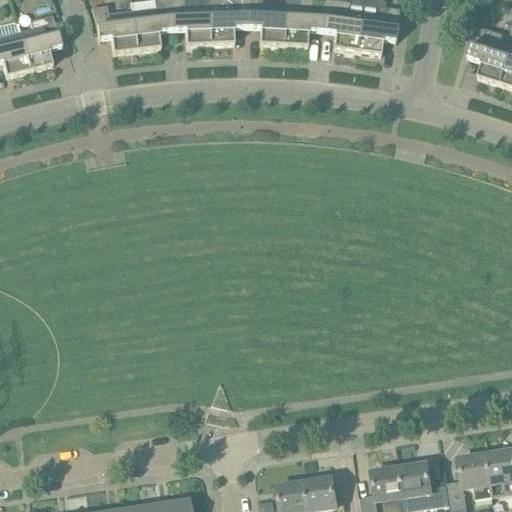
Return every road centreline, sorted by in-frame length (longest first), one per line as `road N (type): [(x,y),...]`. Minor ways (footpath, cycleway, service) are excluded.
road 1 (residential): [(417,110),(253,90),(94,105),(0,127)]
road 2 (residential): [(220,445),(511,400)]
road 3 (residential): [(0,480),(220,445)]
